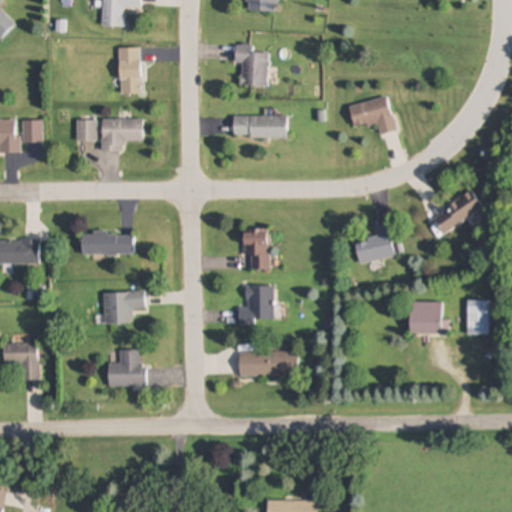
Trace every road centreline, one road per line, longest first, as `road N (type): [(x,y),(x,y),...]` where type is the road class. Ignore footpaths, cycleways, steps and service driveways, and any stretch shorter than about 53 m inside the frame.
road 1 (residential): [(0,191),(348,190),(390,180),(434,157),(473,119),(494,74),(506,0)]
road 2 (residential): [(0,430),(511,418)]
road 3 (residential): [(195,428),(192,189),(206,0)]
